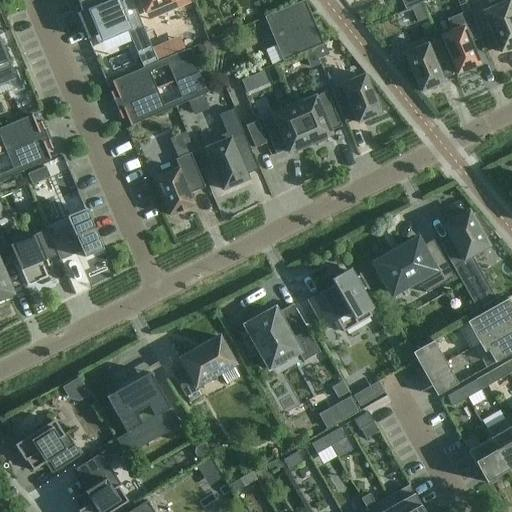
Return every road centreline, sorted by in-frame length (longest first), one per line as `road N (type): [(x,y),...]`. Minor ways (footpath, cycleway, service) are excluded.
road 1 (residential): [(158,291),(511,115)]
road 2 (residential): [(38,0),(158,291)]
road 3 (residential): [(0,371),(158,291)]
